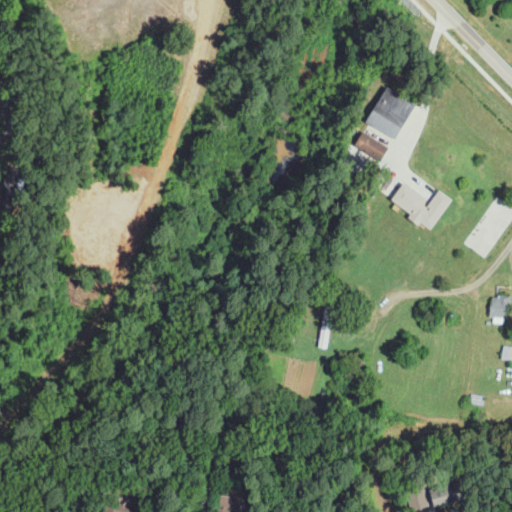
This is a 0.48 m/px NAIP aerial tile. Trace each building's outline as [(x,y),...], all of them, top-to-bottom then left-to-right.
[(397,138),(369,122),(388,89),(416,105),(397,138)] [(238,111),(211,108),(213,94),(239,96),(238,111)] [(15,212),(0,210),(0,183),(4,183),(5,173),(19,175),(15,212)] [(430,230),(422,224),(420,223),(418,226),(407,218),(410,214),(391,199),(403,182),(426,199),(423,203),(427,206),(439,190),(452,199),(430,230)] [(503,324),(499,323),(493,323),(493,317),(489,317),(490,302),(492,302),(492,297),(498,297),(498,295),(500,296),(500,295),(511,296),(510,302),(507,302),(507,315),(503,315),(503,324)] [(327,348),(318,347),(325,305),(334,306),(327,348)] [(299,320),(294,316),(297,310),(303,313),(299,320)] [(511,365),(511,361),(501,359),(503,346),(511,347),(511,365)] [(347,381),(347,375),(347,359),(365,359),(366,374),(366,380),(347,381)] [(483,404),(470,402),(471,394),(473,394),(485,396),(483,404)] [(450,504),(445,486),(460,482),(465,500),(450,504)] [(419,487),(404,491),(409,511),(424,507),(419,487)] [(239,511),(218,511),(221,494),(223,495),(224,488),(241,491),(240,497),(242,498),(239,511)] [(152,507),(145,505),(147,498),(154,500),(152,507)] [(104,511),(107,500),(136,506),(143,507),(142,511),(104,511)]
